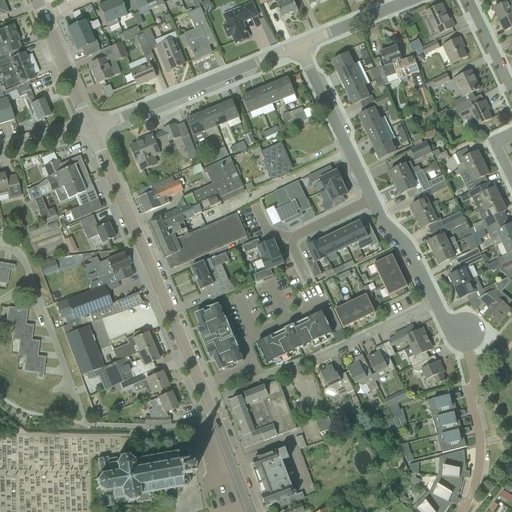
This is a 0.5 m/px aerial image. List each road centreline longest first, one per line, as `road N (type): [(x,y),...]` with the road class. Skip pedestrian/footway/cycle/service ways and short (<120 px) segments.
road 1 (tertiary): [(201,391),(90,130)]
road 2 (residential): [(461,511),(481,465),(470,396),(475,379),(460,331),(432,300)]
road 3 (unclassified): [(90,130),(303,46)]
road 4 (residential): [(372,202),(303,46)]
road 5 (residential): [(201,391),(247,371),(253,335),(325,300)]
road 6 (residential): [(309,283),(293,238),(372,202)]
road 7 (residential): [(315,361),(432,300)]
road 8 (tertiary): [(248,511),(201,391)]
road 9 (unknown): [(349,152),(230,198)]
road 10 (tertiary): [(90,130),(45,17)]
road 11 (unclassified): [(303,46),(415,0)]
road 12 (residential): [(74,393),(30,281)]
